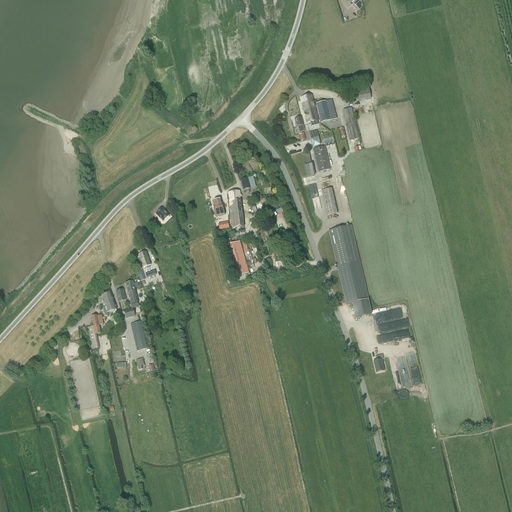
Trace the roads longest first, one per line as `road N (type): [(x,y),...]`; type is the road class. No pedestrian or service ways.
road 1 (unclassified): [(392,511),(325,275),(283,168),(242,119)]
road 2 (tertiary): [(0,339),(117,209),(242,119)]
road 3 (tertiary): [(242,119),(276,76),(304,0)]
road 4 (track): [(135,69),(153,129),(186,144),(220,138)]
